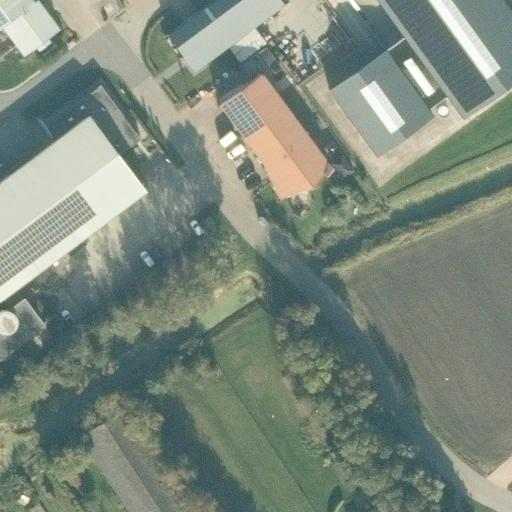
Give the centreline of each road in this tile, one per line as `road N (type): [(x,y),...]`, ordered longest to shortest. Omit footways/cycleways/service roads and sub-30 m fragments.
road 1 (unclassified): [(511,505),(434,455),(329,302),(253,231),(105,40)]
road 2 (unclassified): [(105,40),(0,105)]
